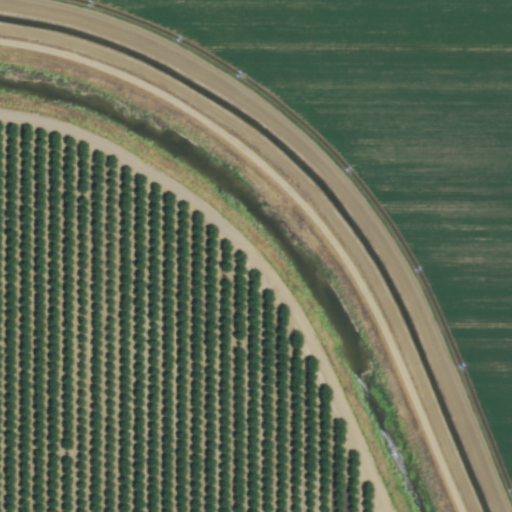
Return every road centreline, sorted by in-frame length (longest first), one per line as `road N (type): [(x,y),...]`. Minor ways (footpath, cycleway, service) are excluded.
road 1 (track): [(0,44),(51,52),(155,92),(273,175),(356,276),(462,511)]
road 2 (residential): [(385,511),(300,317),(240,236),(118,148),(0,115)]
